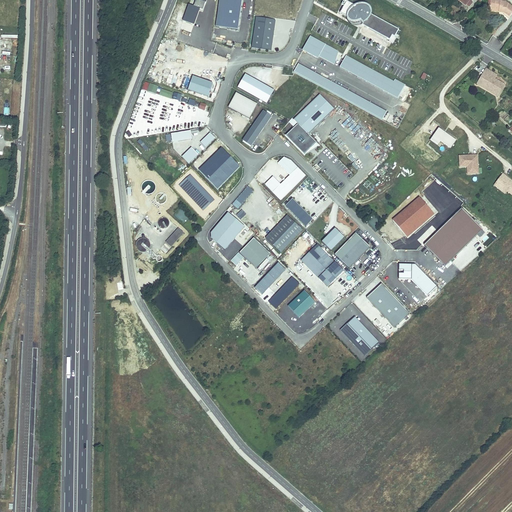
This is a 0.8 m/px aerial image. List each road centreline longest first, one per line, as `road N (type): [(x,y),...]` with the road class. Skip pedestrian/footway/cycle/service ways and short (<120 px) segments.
road 1 (motorway): [(81,511),(88,0)]
road 2 (motorway): [(76,0),(69,511)]
road 3 (unclassified): [(257,166),(273,150),(288,150),(381,244),(385,261),(299,338),(204,245),(205,228)]
road 4 (unclassified): [(0,283),(16,213),(31,0)]
road 5 (unclassified): [(257,166),(223,133),(218,107),(239,60),(286,55),(307,0)]
road 6 (tertiary): [(399,0),(511,66)]
